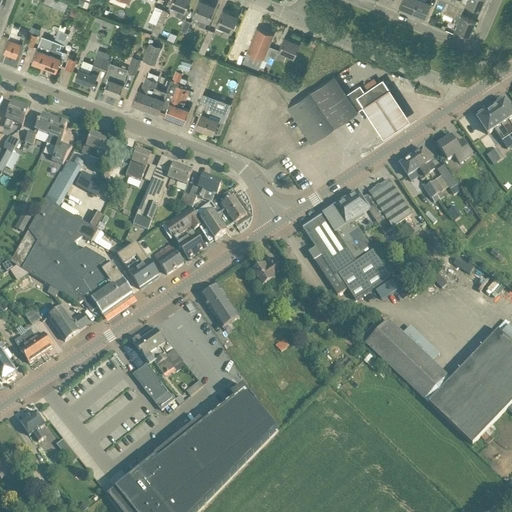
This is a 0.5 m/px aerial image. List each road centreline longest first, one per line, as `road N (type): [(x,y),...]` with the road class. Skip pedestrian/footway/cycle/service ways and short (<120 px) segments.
road 1 (secondary): [(0,408),(280,221)]
road 2 (tertiary): [(280,221),(245,170),(226,159),(0,74)]
road 3 (secondary): [(280,221),(462,102)]
road 4 (residential): [(462,102),(444,84),(295,20)]
road 5 (residential): [(362,0),(472,44),(497,0)]
